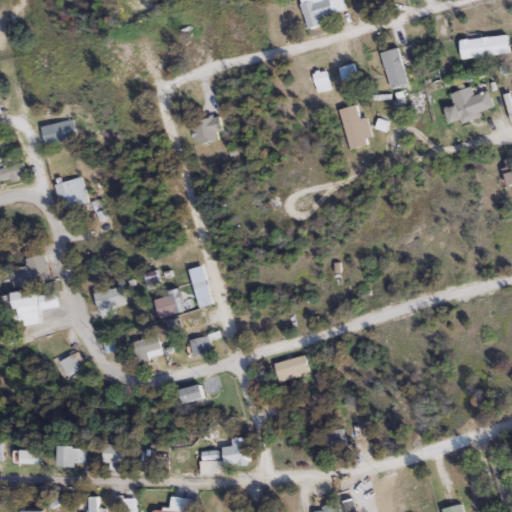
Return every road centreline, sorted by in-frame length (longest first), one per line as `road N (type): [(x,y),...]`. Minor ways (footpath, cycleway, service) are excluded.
road 1 (residential): [(37,192),(81,326),(101,365),(133,381),(170,381),(511,280)]
road 2 (residential): [(0,477),(169,484),(364,470),(511,426)]
road 3 (residential): [(269,478),(201,257),(166,85)]
road 4 (residential): [(166,85),(453,0)]
road 5 (residential): [(332,185),(511,133)]
road 6 (residential): [(37,192),(36,63)]
